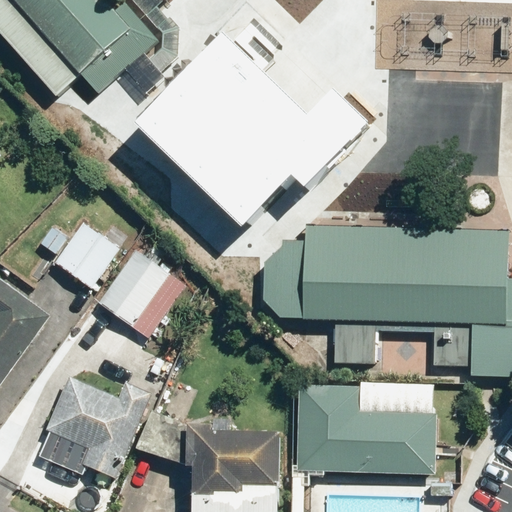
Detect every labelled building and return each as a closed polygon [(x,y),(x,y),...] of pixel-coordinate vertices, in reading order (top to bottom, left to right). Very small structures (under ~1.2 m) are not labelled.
[(134,24),(111,0),(0,0),(0,38),(54,97),(134,24)] [(230,37),(140,135),(248,233),(298,179),(313,193),(373,127),(334,92),(314,113),(230,37)] [(91,294),(121,252),(84,225),(54,268),(72,280),(91,294)] [(506,246),(307,241),(305,322),(504,328),(506,246)] [(111,361),(169,278),(135,254),(77,337),(111,361)] [(0,389),(49,320),(0,285),(0,389)] [(116,483),(152,398),(124,387),(118,402),(68,382),(45,435),(88,453),(82,469),(98,478),(116,483)] [(297,390),(295,475),(435,478),(437,419),(432,419),(433,390),(359,388),(359,392),(297,390)] [(276,511),(277,440),(208,439),(208,433),(184,432),(183,474),(190,474),(189,511),(276,511)] [(422,511),(423,488),(326,486),(325,511),(422,511)]
